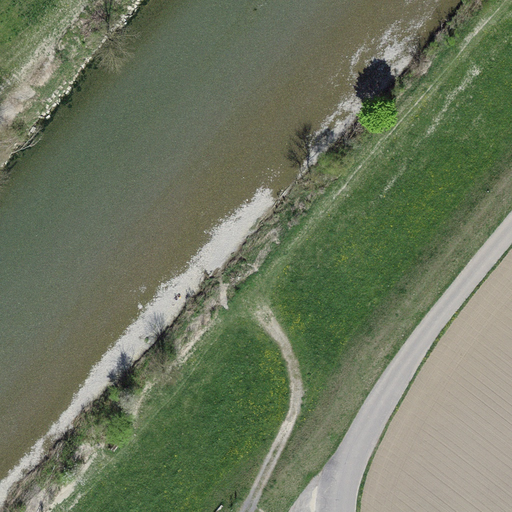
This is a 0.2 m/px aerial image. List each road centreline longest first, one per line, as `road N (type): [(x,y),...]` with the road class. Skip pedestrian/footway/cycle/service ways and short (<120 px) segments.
road 1 (unclassified): [(336,511),(331,502),(376,400),(511,231)]
road 2 (track): [(251,301),(284,342),(296,388),(246,511)]
